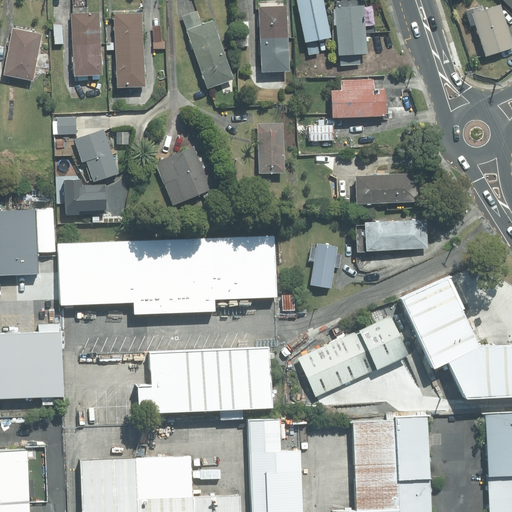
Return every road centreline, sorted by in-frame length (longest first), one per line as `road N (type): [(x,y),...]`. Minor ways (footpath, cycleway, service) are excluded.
road 1 (secondary): [(450,133),(411,0)]
road 2 (secondary): [(424,0),(448,68),(483,107)]
